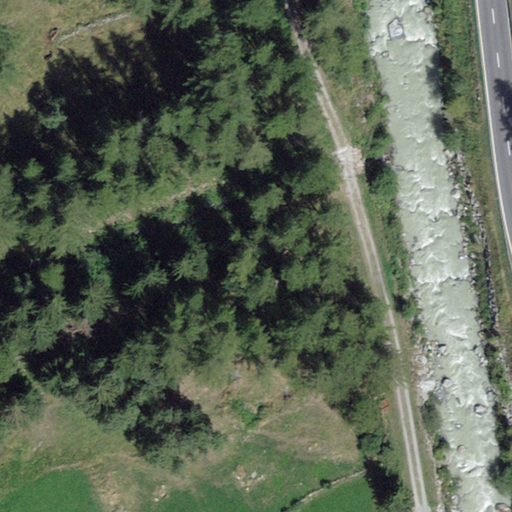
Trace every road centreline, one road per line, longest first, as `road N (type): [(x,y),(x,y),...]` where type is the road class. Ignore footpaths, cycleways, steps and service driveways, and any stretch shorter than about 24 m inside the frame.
road 1 (track): [(278,0),(358,202),(423,511)]
road 2 (secondary): [(496,0),(511,132)]
